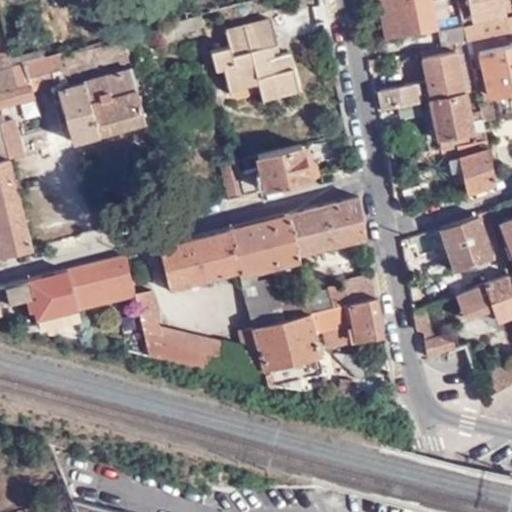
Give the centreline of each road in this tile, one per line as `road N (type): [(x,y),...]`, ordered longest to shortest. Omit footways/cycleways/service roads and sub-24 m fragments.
road 1 (residential): [(367,177),(0,273)]
road 2 (residential): [(367,177),(334,0)]
road 3 (residential): [(413,399),(379,237)]
road 4 (residential): [(511,186),(379,237)]
